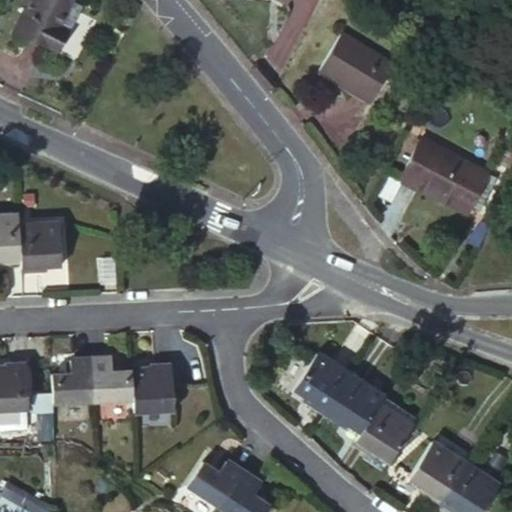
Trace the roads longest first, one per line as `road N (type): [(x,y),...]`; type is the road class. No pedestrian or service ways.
road 1 (tertiary): [(0,118),(287,246)]
road 2 (residential): [(287,246),(300,168),(157,0)]
road 3 (unclassified): [(217,311),(227,400),(345,511)]
road 4 (residential): [(0,315),(217,311)]
road 5 (tertiary): [(378,288),(428,327),(511,355)]
road 6 (tertiary): [(511,303),(443,303),(378,288)]
road 7 (residential): [(217,311),(294,300),(328,266)]
